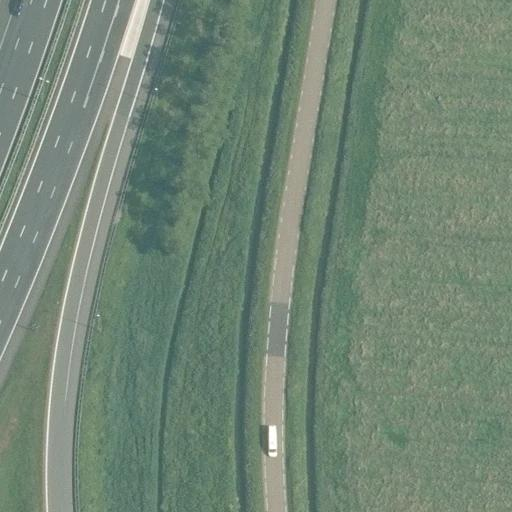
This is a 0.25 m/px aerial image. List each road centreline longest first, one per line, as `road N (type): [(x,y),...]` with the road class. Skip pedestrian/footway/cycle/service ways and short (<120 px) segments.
road 1 (motorway): [(54,511),(65,314),(156,0)]
road 2 (unclassified): [(275,511),(276,334),(327,0)]
road 3 (motorway): [(0,303),(70,130),(110,0)]
road 4 (motorway): [(37,0),(0,115)]
